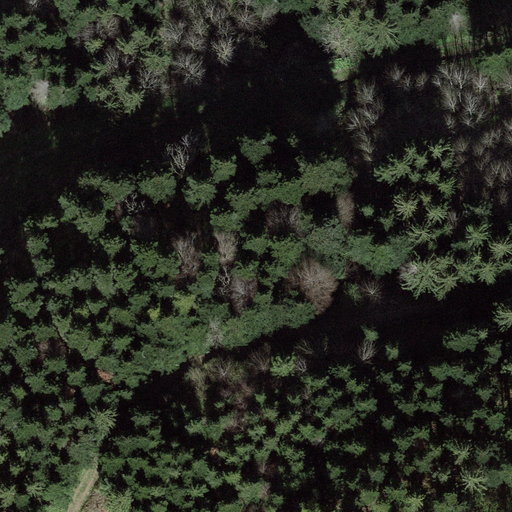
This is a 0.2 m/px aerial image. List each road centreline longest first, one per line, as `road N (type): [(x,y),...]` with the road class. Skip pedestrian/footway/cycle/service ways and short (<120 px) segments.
road 1 (track): [(0,197),(78,144),(167,112),(511,35)]
road 2 (track): [(511,284),(457,302),(263,334),(148,385),(72,511)]
